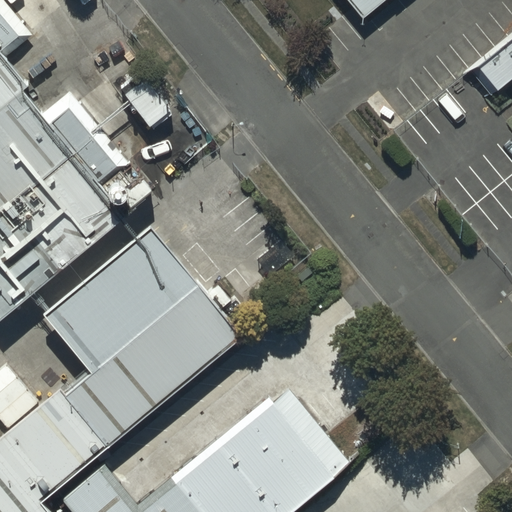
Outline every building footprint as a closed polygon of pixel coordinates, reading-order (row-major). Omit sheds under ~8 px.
[(383,0),(347,0),(362,18),(383,0)] [(415,0),(413,2),(423,15),(440,0),(415,0)] [(0,303),(146,181),(0,7),(0,303)] [(511,35),(490,54),(511,79),(511,35)] [(0,511),(41,511),(39,509),(243,339),(150,228),(43,318),(84,368),(0,438),(0,511)] [(37,396),(17,371),(0,384),(0,417),(4,423),(37,396)] [(287,511),(338,470),(282,405),(153,511),(132,511),(100,473),(63,504),(69,511),(287,511)]
